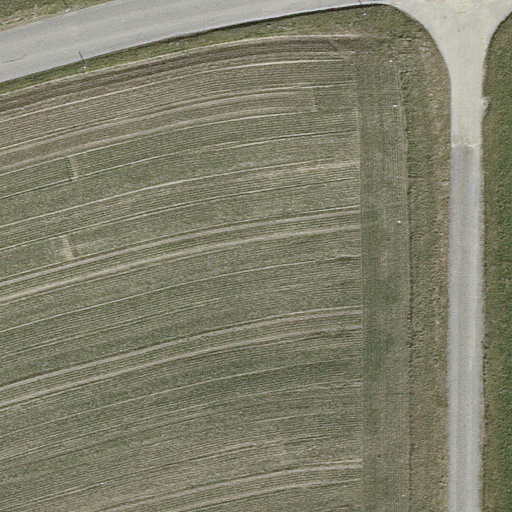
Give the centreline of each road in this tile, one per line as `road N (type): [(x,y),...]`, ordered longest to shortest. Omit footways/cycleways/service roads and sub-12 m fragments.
road 1 (track): [(467,0),(464,511)]
road 2 (tertiary): [(0,70),(275,0)]
